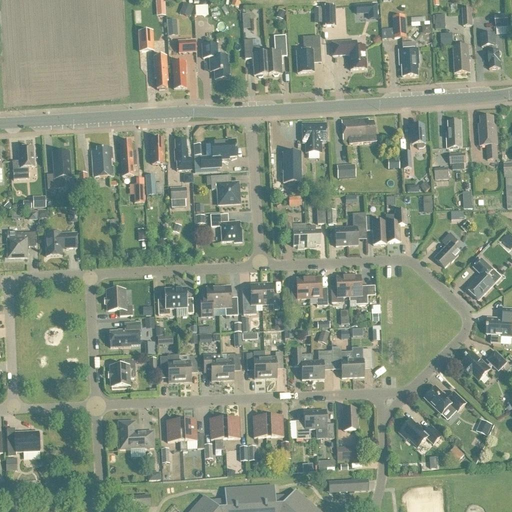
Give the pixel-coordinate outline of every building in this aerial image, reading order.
[(237,10),(240,4),(232,1),(230,7),(237,10)] [(184,5),(179,16),(189,20),(193,9),(184,5)] [(196,7),(196,18),(209,18),(208,6),(196,7)] [(322,8),(322,29),(335,29),(334,7),(322,8)] [(282,22),(285,14),(279,11),(276,19),(282,22)] [(369,24),(375,15),(368,11),(362,20),(369,24)] [(462,11),(463,29),(473,28),(472,11),(462,11)] [(496,30),(509,29),(508,17),(495,17),(496,30)] [(392,19),(393,41),(406,40),(405,18),(392,19)] [(422,29),(423,36),(431,36),(431,27),(430,27),(430,24),(411,25),(411,29),(422,29)] [(138,34),(139,54),(153,54),(152,34),(138,34)] [(496,53),(495,36),(481,37),(482,50),(487,50),(489,72),(499,71),(499,59),(499,57),(499,54),(498,53),(496,53)] [(446,46),(454,45),(452,37),(445,38),(446,46)] [(285,59),(284,38),(273,38),(274,55),(265,55),(267,77),(271,77),(273,79),(276,78),(278,77),(280,76),(279,59),(285,59)] [(320,59),(319,38),(311,39),(302,39),(303,46),(303,53),(296,54),(297,76),(313,74),(313,65),(312,60),(320,59)] [(195,42),(178,43),(179,56),(196,55),(195,42)] [(267,77),(265,55),(259,56),(258,48),(251,48),(251,42),(243,42),(244,61),(252,61),(253,78),(255,78),(257,80),(261,79),(262,77),(267,77)] [(349,72),(365,71),(364,48),(355,49),(355,43),(330,45),(331,58),(348,57),(349,72)] [(214,74),(215,82),(230,81),(229,67),(227,68),(226,59),(217,59),(217,47),(202,48),(202,61),(209,60),(210,74),(214,74)] [(455,76),(469,75),(467,48),(453,49),(455,76)] [(415,66),(417,66),(416,51),(397,52),(398,67),(400,67),(401,79),(416,78),(415,66)] [(167,83),(165,58),(153,59),(153,70),(154,81),(156,81),(157,93),(167,92),(166,83),(167,83)] [(185,65),(172,65),(174,92),(186,91),(185,76),(186,76),(185,65)] [(368,119),(341,122),(342,142),(348,142),(349,146),(366,144),(376,143),(373,122),(368,122),(368,119)] [(488,162),(498,162),(497,147),(496,128),(494,128),(494,119),(481,119),(481,126),(479,126),(481,148),(487,147),(488,162)] [(447,151),(462,150),(461,124),(449,124),(449,135),(447,136),(447,151)] [(320,154),(320,145),(325,144),(325,129),(322,129),(322,125),(302,126),(303,145),(305,145),(305,154),(320,154)] [(410,128),(411,147),(416,146),(416,149),(418,151),(422,151),(424,149),(424,146),(425,146),(423,127),(410,128)] [(151,167),(164,167),(163,142),(151,142),(151,167)] [(236,159),(235,142),(228,142),(228,144),(211,145),(212,159),(200,159),(201,171),(221,170),(221,162),(224,161),(223,160),(236,159)] [(190,160),(187,160),(187,152),(186,152),(185,143),(175,143),(176,152),(174,152),(175,163),(176,163),(177,174),(191,173),(190,160)] [(121,145),(121,152),(120,152),(122,179),(133,178),(133,168),(136,168),(135,153),(131,154),(130,144),(121,145)] [(35,170),(34,150),(19,151),(20,164),(13,164),(14,183),(29,182),(29,170),(35,170)] [(93,180),(113,179),(112,150),(97,151),(97,154),(92,155),(93,180)] [(46,177),(47,191),(58,191),(58,186),(64,185),(64,181),(71,180),(69,155),(65,155),(63,153),(61,153),(59,153),(58,154),(56,155),(52,156),(54,177),(46,177)] [(411,171),(410,154),(402,155),(403,172),(411,171)] [(282,156),(283,186),(295,185),(295,195),(301,195),(301,185),(300,155),(282,156)] [(466,156),(449,157),(450,167),(466,166),(466,156)] [(388,172),(399,171),(398,162),(387,162),(388,172)] [(337,168),(337,181),(355,180),(355,167),(337,168)] [(436,172),(436,182),(451,181),(450,172),(436,172)] [(78,176),(80,197),(88,196),(87,176),(78,176)] [(184,186),(193,185),(192,176),(183,177),(184,186)] [(156,197),(155,185),(155,177),(145,178),(147,198),(156,197)] [(239,206),(238,185),(226,186),(225,178),(210,179),(211,192),(217,191),(218,207),(239,206)] [(136,187),(133,187),(134,197),(134,205),(144,205),(144,180),(136,180),(136,187)] [(424,195),(430,190),(427,186),(421,191),(424,195)] [(186,190),(170,191),(170,202),(186,201),(186,190)] [(45,199),(32,200),(33,211),(45,210),(45,199)] [(289,208),(301,208),(300,199),(288,199),(289,208)] [(7,213),(12,208),(8,204),(3,209),(7,213)] [(196,215),(203,214),(203,206),(195,207),(196,215)] [(38,221),(48,221),(48,212),(37,213),(38,221)] [(318,227),(326,227),(325,212),(317,213),(318,227)] [(336,227),(336,212),(327,212),(327,227),(336,227)] [(78,224),(78,213),(69,213),(70,224),(78,224)] [(395,213),(395,217),(386,218),(387,245),(400,245),(399,228),(406,228),(405,213),(395,213)] [(358,248),(357,234),(366,233),(365,219),(365,215),(352,216),(353,229),(346,230),(347,248),(358,248)] [(196,226),(204,226),(204,217),(195,218),(196,226)] [(242,245),(241,230),(240,231),(239,224),(224,225),(223,217),(210,218),(211,229),(221,229),(222,245),(234,244),(234,245),(242,245)] [(375,219),(365,219),(366,233),(372,233),(373,247),(386,247),(385,224),(376,224),(375,219)] [(307,251),(306,228),(306,226),(292,227),(292,221),(286,221),(287,235),(292,235),(293,249),(297,249),(298,251),(304,251),(307,251)] [(461,228),(467,234),(472,229),(467,223),(461,228)] [(178,236),(181,228),(175,226),(172,234),(178,236)] [(320,233),(315,233),(315,228),(306,228),(307,251),(310,250),(316,250),(316,248),(320,248),(320,233)] [(347,248),(346,230),(334,230),(335,249),(347,248)] [(7,234),(7,241),(8,260),(27,260),(27,249),(36,249),(35,235),(20,235),(16,235),(16,234),(7,234)] [(45,235),(45,237),(46,259),(62,258),(62,250),(66,249),(66,251),(77,251),(76,235),(61,236),(61,234),(45,235)] [(451,266),(461,255),(454,248),(458,243),(450,235),(442,244),(447,249),(435,261),(445,271),(450,265),(451,266)] [(506,247),(511,241),(507,237),(501,243),(506,247)] [(479,303),(495,286),(488,279),(494,272),(482,261),(474,270),(481,277),(467,292),(479,303)] [(360,278),(348,279),(349,299),(355,299),(356,307),(367,306),(366,288),(361,289),(360,278)] [(349,299),(348,279),(336,279),(336,290),(330,290),(331,305),(337,305),(337,300),(349,299)] [(320,280),(308,281),(309,301),(316,301),(317,308),(327,308),(327,290),(321,290),(320,280)] [(309,301),(308,281),(296,281),(296,292),(291,292),(291,310),(298,309),(297,301),(309,301)] [(272,297),(272,286),(261,287),(262,307),(273,307),(273,312),(279,312),(278,297),(272,297)] [(262,307),(261,287),(250,287),(250,301),(242,301),(243,317),(256,317),(256,308),(262,307)] [(224,290),(218,290),(219,311),(225,310),(225,318),(238,318),(237,302),(231,303),(230,288),(224,289),(224,290)] [(219,311),(218,290),(212,291),(212,289),(206,289),(206,301),(200,302),(201,319),(212,319),(211,311),(219,311)] [(186,290),(175,291),(176,311),(187,311),(187,316),(193,316),(192,300),(186,301),(186,290)] [(176,311),(175,291),(164,291),(164,302),(157,302),(158,318),(170,317),(170,311),(176,311)] [(125,308),(124,293),(107,294),(108,313),(119,312),(120,319),(132,318),(132,308),(125,308)] [(511,311),(503,311),(503,321),(488,320),(487,337),(491,337),(490,345),(501,345),(501,339),(511,339),(511,311)] [(145,331),(153,331),(153,321),(145,321),(145,331)] [(140,348),(139,335),(140,335),(140,325),(124,326),(125,333),(109,334),(110,350),(140,348)] [(329,335),(321,332),(319,338),(327,341),(329,335)] [(241,336),(234,337),(234,349),(242,348),(241,336)] [(211,337),(199,337),(199,346),(211,346),(211,337)] [(165,339),(157,339),(158,347),(165,347),(165,339)] [(353,380),(352,362),(351,354),(341,354),(341,349),(331,350),(331,354),(332,372),(341,372),(341,381),(353,380)] [(362,361),(352,362),(353,380),(364,380),(363,371),(372,371),(371,351),(362,352),(362,361)] [(313,382),(312,363),(311,357),(301,357),(301,352),(291,353),(292,369),(301,369),(302,383),(313,382)] [(275,360),(264,360),(265,381),(276,380),(276,369),(277,368),(283,367),(282,354),(275,355),(275,360)] [(332,372),(331,354),(318,354),(318,363),(312,363),(313,382),(324,382),(323,373),(332,372)] [(491,372),(490,371),(493,368),(499,373),(507,365),(495,354),(487,362),(491,366),(488,369),(472,354),(467,359),(466,359),(465,360),(467,361),(462,367),(465,370),(463,371),(472,379),(473,378),(479,384),(491,372)] [(265,381),(264,360),(258,360),(258,355),(246,356),(247,369),(252,369),(254,370),(254,381),(265,381)] [(227,362),(221,362),(222,383),(233,382),(233,371),(234,370),(240,369),(239,356),(227,357),(227,362)] [(222,383),(221,362),(220,357),(210,358),(203,358),(204,371),(209,371),(211,372),(211,383),(222,383)] [(167,360),(160,360),(161,373),(166,373),(168,374),(168,381),(168,385),(179,385),(178,364),(178,358),(167,358),(167,360)] [(189,364),(178,364),(179,385),(191,384),(190,373),(191,372),(197,371),(196,358),(189,359),(189,364)] [(156,360),(148,361),(149,375),(157,375),(156,360)] [(111,382),(112,388),(128,387),(128,381),(135,380),(135,372),(134,362),(122,362),(122,369),(111,369),(111,375),(111,382)] [(458,414),(466,406),(455,395),(449,401),(447,399),(447,400),(436,389),(425,401),(442,417),(451,407),(458,414)] [(344,433),(356,433),(355,411),(343,411),(344,433)] [(326,412),(314,413),(315,432),(326,431),(327,441),(334,441),(333,426),(326,426),(326,412)] [(295,426),(296,442),(310,441),(309,432),(315,432),(314,413),(303,413),(304,425),(295,426)] [(282,418),(270,419),(270,429),(265,429),(266,440),(283,439),(282,418)] [(266,440),(265,429),(270,429),(270,419),(253,419),(254,441),(266,440)] [(239,420),(227,421),(227,431),(222,431),(223,442),(240,441),(239,420)] [(227,431),(227,421),(209,421),(210,443),(223,442),(222,431),(227,431)] [(203,436),(196,436),(196,422),(184,423),(184,433),(179,434),(180,444),(180,454),(182,453),(182,455),(187,455),(186,444),(197,444),(197,451),(204,451),(203,436)] [(184,433),(184,423),(166,424),(167,445),(180,444),(179,434),(184,433)] [(407,428),(407,427),(399,435),(407,442),(408,441),(418,450),(427,441),(434,447),(442,438),(431,428),(426,434),(419,427),(418,428),(413,423),(407,428)] [(480,435),(488,439),(493,427),(485,424),(480,435)] [(153,449),(152,435),(134,436),(134,425),(119,426),(120,451),(153,449)] [(15,455),(40,454),(39,434),(14,435),(14,440),(7,441),(8,459),(16,458),(15,455)] [(280,446),(281,462),(290,462),(289,445),(280,446)] [(213,462),(212,448),(205,449),(206,463),(213,462)] [(336,450),(337,462),(354,462),(353,449),(336,450)] [(456,449),(448,457),(457,465),(465,457),(456,449)] [(168,451),(161,451),(162,466),(169,466),(168,451)] [(327,471),(335,469),(333,462),(325,465),(327,471)] [(161,476),(149,476),(149,485),(162,484),(161,476)] [(354,494),(353,483),(331,485),(332,495),(354,494)] [(314,511),(293,494),(289,498),(279,499),(275,499),(274,490),(224,493),(225,502),(219,503),(211,503),(206,499),(194,511),(314,511)] [(147,509),(146,499),(124,501),(125,511),(147,509)]
